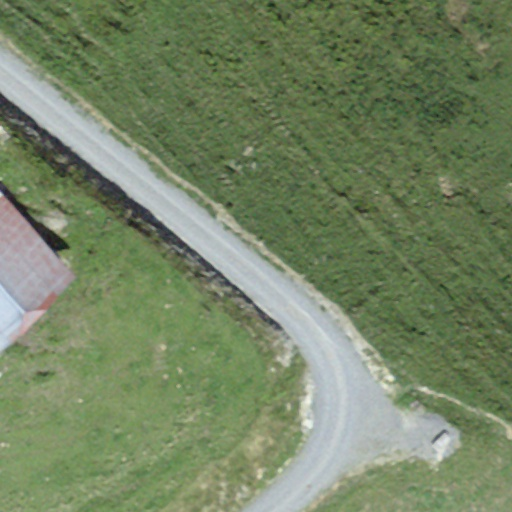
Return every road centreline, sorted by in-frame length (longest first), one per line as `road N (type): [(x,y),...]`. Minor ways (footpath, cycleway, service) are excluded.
road 1 (track): [(343,416),(343,394),(323,348),(279,297),(0,73)]
road 2 (track): [(264,511),(322,461),(343,416)]
